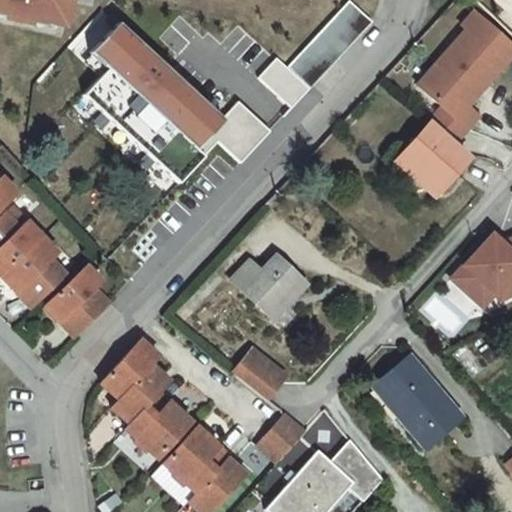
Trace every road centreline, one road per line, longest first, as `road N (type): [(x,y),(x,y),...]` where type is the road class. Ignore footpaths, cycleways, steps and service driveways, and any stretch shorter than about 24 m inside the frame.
road 1 (unclassified): [(137,315),(400,31),(409,0)]
road 2 (residential): [(511,174),(317,391)]
road 3 (residential): [(137,315),(255,419)]
